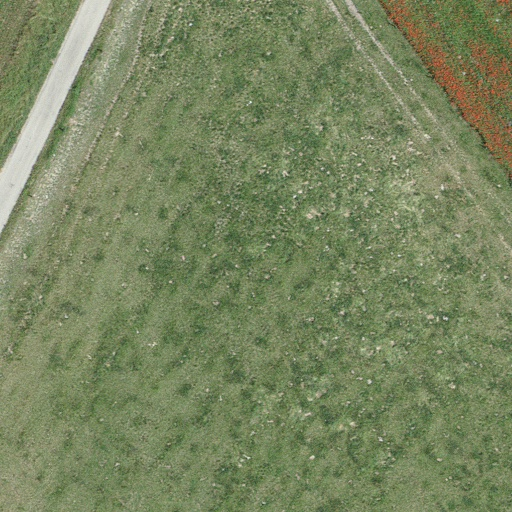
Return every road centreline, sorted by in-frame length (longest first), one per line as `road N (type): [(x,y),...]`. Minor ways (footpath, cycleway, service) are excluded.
road 1 (track): [(511,200),(369,0)]
road 2 (unclassified): [(0,211),(109,0)]
